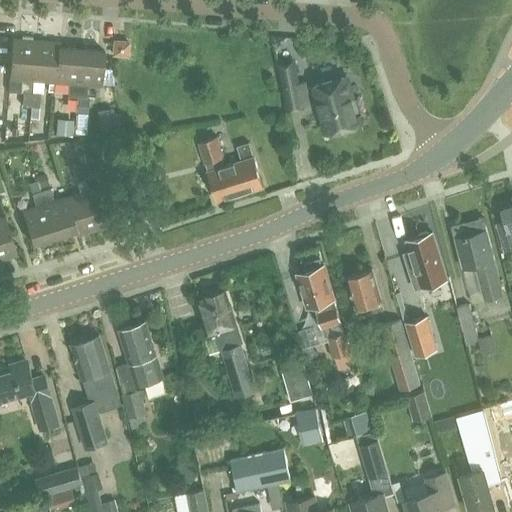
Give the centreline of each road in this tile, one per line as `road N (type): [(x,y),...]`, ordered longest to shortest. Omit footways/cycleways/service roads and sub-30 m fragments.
road 1 (tertiary): [(0,319),(224,248),(435,159)]
road 2 (residential): [(435,159),(373,22),(109,0)]
